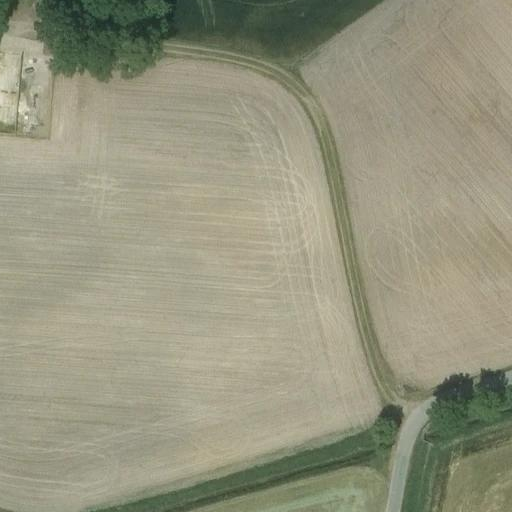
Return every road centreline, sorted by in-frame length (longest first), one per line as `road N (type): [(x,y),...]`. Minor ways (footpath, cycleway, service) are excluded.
road 1 (track): [(0,27),(265,65),(308,86),(324,123),(376,373),(409,416)]
road 2 (unclassified): [(394,511),(409,416),(511,378)]
